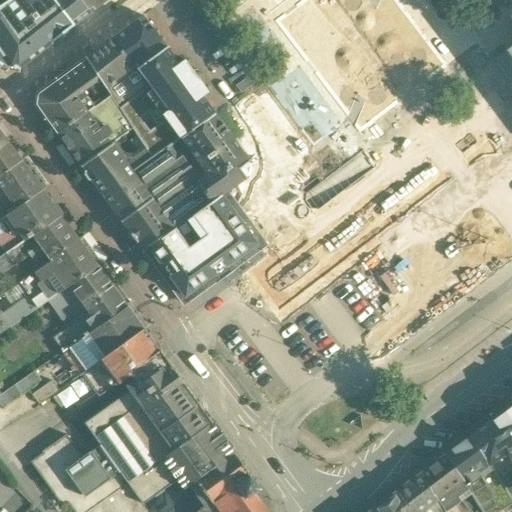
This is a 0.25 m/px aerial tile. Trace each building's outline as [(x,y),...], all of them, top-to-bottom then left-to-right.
[(7,0),(0,5),(0,40),(26,21),(26,20),(19,11),(22,8),(25,8),(33,2),(34,4),(38,1),(36,0),(7,0)] [(92,12),(82,0),(57,0),(57,1),(57,2),(66,13),(75,25),(92,12)] [(82,0),(92,12),(107,0),(82,0)] [(38,29),(29,17),(26,20),(26,21),(0,40),(0,50),(10,66),(19,68),(75,25),(66,13),(58,20),(57,18),(51,23),(48,19),(42,24),(43,25),(38,29)] [(152,157),(215,112),(203,96),(209,92),(186,60),(179,64),(144,15),(113,37),(150,84),(120,108),(133,128),(144,146),(152,157)] [(150,84),(113,37),(86,58),(100,79),(111,95),(119,107),(120,108),(150,84)] [(100,79),(87,60),(78,66),(92,85),(100,79)] [(92,85),(78,66),(38,96),(36,102),(58,133),(88,112),(94,107),(83,91),(92,85)] [(338,74),(390,143),(423,118),(407,97),(383,115),(371,99),(379,93),(369,80),(357,89),(343,71),(338,74)] [(119,107),(111,95),(94,107),(88,112),(111,144),(115,141),(133,128),(119,107)] [(111,144),(88,112),(58,133),(81,165),(82,166),(83,166),(112,145),(111,144)] [(112,145),(83,166),(144,251),(150,246),(222,195),(247,178),(244,174),(246,164),(250,161),(215,112),(152,157),(144,146),(132,154),(123,154),(115,141),(111,144),(112,145)] [(0,130),(0,174),(21,160),(0,130)] [(21,160),(0,174),(0,218),(0,219),(43,189),(21,160)] [(43,189),(0,219),(8,230),(19,245),(33,236),(62,215),(43,189)] [(222,195),(150,246),(155,252),(154,261),(184,304),(220,278),(216,273),(257,243),(222,195)] [(62,215),(33,236),(37,241),(51,261),(80,241),(62,215)] [(255,216),(248,222),(260,237),(267,231),(255,216)] [(8,230),(0,236),(0,243),(7,254),(12,251),(19,245),(8,230)] [(19,245),(12,251),(18,260),(34,249),(37,241),(33,236),(19,245)] [(51,261),(20,282),(30,297),(25,300),(33,312),(49,300),(98,266),(80,241),(51,261)] [(98,266),(49,300),(68,328),(54,338),(63,351),(97,327),(128,306),(98,266)] [(25,300),(3,315),(11,327),(33,312),(25,300)] [(63,351),(62,351),(80,376),(83,374),(98,363),(115,351),(114,350),(116,349),(116,350),(145,330),(128,306),(63,351)] [(0,311),(0,334),(11,327),(3,315),(0,311)] [(145,330),(116,350),(116,349),(114,350),(115,351),(98,363),(83,374),(99,397),(128,376),(127,375),(131,371),(159,350),(145,330)] [(150,418),(189,392),(168,362),(163,366),(157,357),(132,375),(134,379),(126,385),(130,390),(150,418)] [(35,370),(0,394),(0,404),(2,408),(42,380),(35,370)] [(52,380),(32,394),(39,404),(59,391),(52,380)] [(164,457),(173,450),(150,418),(130,390),(85,423),(101,445),(83,458),(66,435),(42,452),(43,453),(31,462),(42,478),(45,476),(65,504),(68,503),(74,511),(150,511),(144,504),(178,479),(164,457)] [(189,392),(150,418),(173,450),(213,424),(189,392)] [(511,404),(496,416),(511,439),(511,404)] [(511,456),(511,439),(496,416),(471,435),(489,465),(490,464),(506,452),(510,458),(511,456)] [(164,457),(178,479),(185,488),(190,485),(234,453),(213,424),(173,450),(164,457)] [(489,465),(471,435),(445,454),(463,481),(462,481),(468,490),(468,489),(481,511),(499,511),(511,504),(511,499),(490,464),(489,465)] [(234,453),(190,485),(205,506),(198,511),(198,510),(195,511),(269,511),(255,492),(260,488),(234,453)] [(463,481),(445,454),(421,473),(444,509),(446,511),(461,501),(458,496),(468,490),(462,481),(463,481)] [(439,511),(444,509),(421,473),(397,491),(410,511),(439,511)] [(410,511),(397,491),(373,509),(375,511),(410,511)]
